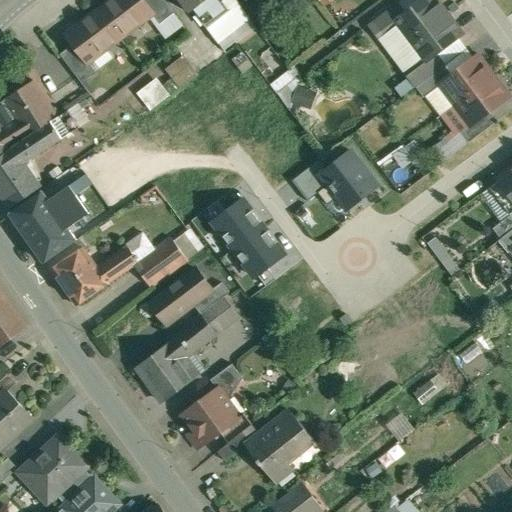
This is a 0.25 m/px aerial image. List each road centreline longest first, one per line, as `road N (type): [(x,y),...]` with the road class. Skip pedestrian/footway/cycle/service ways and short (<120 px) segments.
road 1 (residential): [(139,157),(243,161),(326,275),(511,143)]
road 2 (residential): [(0,250),(189,511)]
